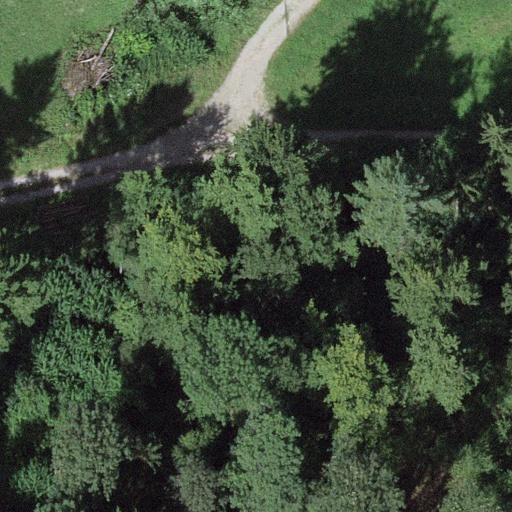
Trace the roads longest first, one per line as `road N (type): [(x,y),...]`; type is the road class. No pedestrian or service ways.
road 1 (track): [(0,188),(458,135),(511,137)]
road 2 (track): [(191,165),(272,35),(310,0)]
